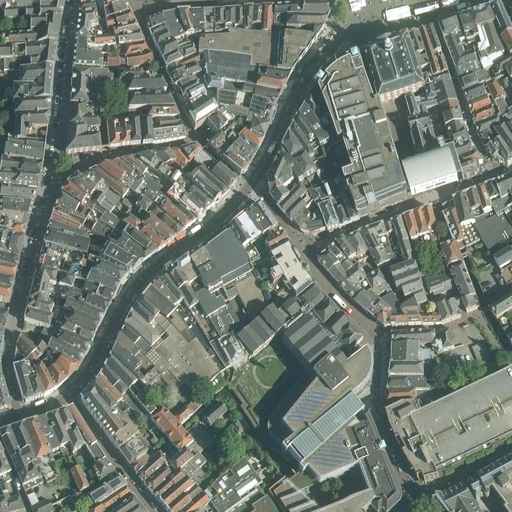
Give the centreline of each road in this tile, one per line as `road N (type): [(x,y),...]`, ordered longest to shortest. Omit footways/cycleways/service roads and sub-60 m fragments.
road 1 (residential): [(69,395),(140,281),(247,189),(301,87),(335,44)]
road 2 (residential): [(51,174),(193,140),(129,0)]
road 3 (residential): [(51,174),(72,0)]
road 4 (residential): [(69,395),(155,511)]
road 5 (residential): [(16,312),(51,174)]
